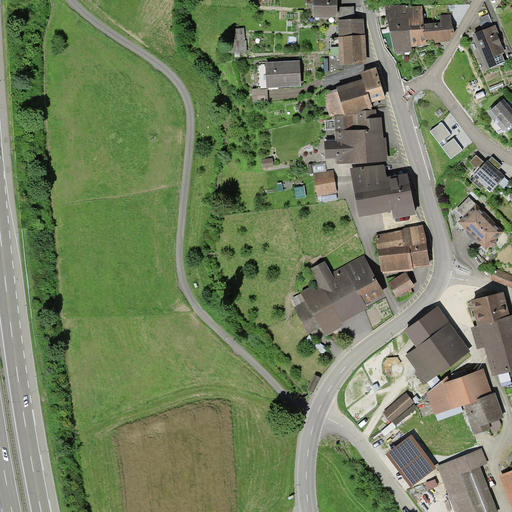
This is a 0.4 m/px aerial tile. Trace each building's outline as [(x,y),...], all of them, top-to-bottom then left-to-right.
[(337,0),(312,0),(313,17),(337,17),(337,0)] [(422,5),(406,6),(406,5),(385,5),(387,20),(387,19),(394,54),(412,52),(411,46),(427,45),(426,40),(424,40),(423,32),(424,31),(424,23),(422,5)] [(339,7),(339,19),(355,19),(354,6),(339,7)] [(424,40),(426,40),(435,39),(435,43),(449,42),(454,33),(454,29),(452,23),(451,14),(440,15),(440,22),(424,23),(424,31),(423,32),(424,40)] [(483,30),(494,26),(489,14),(481,17),(479,21),(483,30)] [(339,19),(338,20),(339,36),(338,36),(340,64),(367,63),(365,34),(364,34),(364,18),(355,19),(339,19)] [(483,30),(473,34),(483,62),(485,61),(488,69),(505,62),(502,53),(505,52),(499,37),(500,36),(496,25),(494,26),(483,30)] [(244,28),(235,28),(235,39),(229,40),(229,52),(247,52),(247,40),(246,40),(244,28)] [(300,60),(265,62),(267,88),(301,86),(300,60)] [(376,67),(361,72),(363,79),(337,87),(337,89),(345,116),(348,115),(372,109),(371,107),(372,107),(371,102),(385,98),(376,67)] [(268,100),(268,89),(258,89),(258,88),(252,89),(253,101),(268,100)] [(345,116),(337,89),(322,93),(330,116),(334,116),(334,115),(345,116)] [(511,108),(503,99),(488,112),(503,131),(511,123),(511,108)] [(377,117),(376,110),(372,109),(348,115),(345,116),(334,115),(334,116),(335,140),(324,141),(326,159),(337,158),(337,164),(388,161),(386,138),(383,138),(382,117),(377,117)] [(442,122),(430,131),(439,143),(451,134),(442,122)] [(463,150),(454,138),(442,147),(451,159),(463,150)] [(478,170),(485,162),(476,154),(469,162),(478,170)] [(492,156),(488,161),(498,170),(502,166),(492,156)] [(273,158),(261,159),(262,168),(274,166),(273,158)] [(485,162),(478,170),(470,179),(481,189),(484,185),(491,192),(499,183),(504,177),(505,176),(498,170),(488,161),(487,160),(485,162)] [(314,173),(326,171),(325,163),(312,165),(314,173)] [(384,164),(350,169),(359,217),(392,211),(393,219),(416,214),(407,173),(387,177),(384,164)] [(314,173),(313,173),(317,196),(337,193),(333,170),(326,171),(314,173)] [(510,181),(504,177),(499,183),(504,188),(510,181)] [(463,216),(476,204),(469,197),(456,210),(463,216)] [(463,216),(457,222),(486,250),(489,247),(496,239),(504,232),(476,204),(463,216)] [(403,230),(375,235),(381,272),(383,272),(383,274),(413,270),(413,268),(430,266),(427,243),(423,225),(403,228),(403,230)] [(385,293),(363,255),(332,273),(324,261),(310,269),(318,282),(301,292),(301,293),(306,301),(297,306),(294,307),(309,334),(321,327),(326,336),(344,326),(342,323),(368,308),(366,304),(385,293)] [(511,275),(495,268),(491,279),(511,287),(511,275)] [(406,272),(388,283),(400,302),(413,293),(411,289),(415,286),(406,272)] [(471,300),(478,326),(496,321),(496,319),(510,316),(504,291),(471,300)] [(306,301),(301,293),(292,298),(297,306),(306,301)] [(470,351),(438,306),(404,330),(416,347),(405,355),(416,371),(414,372),(423,385),(427,382),(437,375),(470,351)] [(478,326),(471,328),(477,349),(484,347),(492,376),(511,369),(511,315),(510,316),(496,319),(496,321),(478,326)] [(432,389),(427,393),(434,415),(436,415),(461,406),(464,405),(476,401),(476,399),(492,393),(484,369),(450,381),(448,376),(441,381),(432,389)] [(441,381),(437,375),(427,382),(432,389),(441,381)] [(406,392),(383,412),(391,422),(392,421),(396,426),(417,408),(414,403),(415,402),(406,392)] [(476,401),(464,405),(475,435),(491,429),(492,433),(500,430),(501,423),(499,419),(504,417),(495,393),(492,393),(476,399),(476,401)] [(463,412),(461,406),(436,415),(437,420),(463,412)] [(411,487),(437,467),(411,434),(386,454),(411,487)] [(482,448),(437,466),(455,511),(498,511),(480,466),(488,463),(482,448)] [(511,469),(499,475),(511,507),(511,469)] [(438,486),(435,479),(426,483),(428,490),(438,486)]
